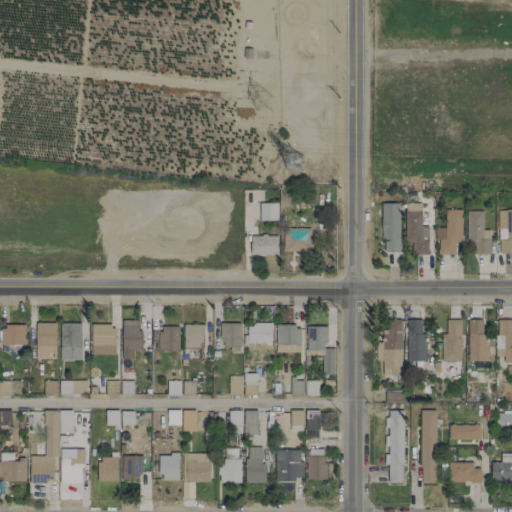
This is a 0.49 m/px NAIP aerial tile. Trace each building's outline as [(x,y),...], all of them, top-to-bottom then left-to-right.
[(259,221),(277,220),(277,203),(258,203),(259,221)] [(398,203),(381,203),(382,252),(399,252),(398,203)] [(421,226),(420,203),(403,203),(404,242),(410,241),(411,255),(428,254),(427,226),(421,226)] [(511,209),(497,210),(498,253),(511,252),(511,209)] [(460,210),(445,210),(445,228),(434,227),(434,240),(438,240),(437,254),(454,254),(454,242),(460,242),(460,210)] [(482,210),(465,210),(465,243),(471,243),(471,254),(489,254),(488,229),(482,229),(482,210)] [(309,228),(284,228),(283,252),(314,252),(314,239),(309,239),(309,228)] [(276,235),(250,236),(250,255),(277,254),(276,235)] [(400,319),(385,320),(386,333),(383,334),(383,342),(375,342),(376,360),(382,360),(382,375),(401,374),(400,319)] [(441,361),(460,361),(459,319),(445,320),(446,333),(440,333),(441,361)] [(481,319),(467,320),(468,361),(487,361),(486,333),(482,334),(481,319)] [(511,333),(511,324),(511,319),(497,320),(496,356),(503,356),(503,361),(511,361),(511,333)] [(140,320),(121,320),(121,359),(133,359),(133,350),(140,350),(140,320)] [(425,333),(421,333),(420,320),(406,320),(407,361),(425,361),(425,333)] [(55,323),(35,322),(34,358),(55,358),(55,323)] [(80,323),(60,323),(59,360),(80,360),(80,323)] [(239,323),(220,323),(220,350),(240,349),(239,323)] [(270,324),(245,323),(244,343),(270,343),(270,324)] [(114,354),(114,325),(90,324),(89,354),(114,354)] [(183,324),(182,347),(202,347),(202,324),(183,324)] [(24,325),(0,325),(0,333),(0,344),(24,345),(24,325)] [(299,325),(274,325),(274,352),(299,352),(299,325)] [(178,326),(158,326),(158,349),(178,349),(178,326)] [(325,326),(306,326),(305,350),(323,350),(323,370),(334,371),(334,349),(325,349),(325,326)] [(243,395),(256,394),(256,373),(242,373),(243,395)] [(241,376),(227,376),(228,395),(241,394),(241,376)] [(317,395),(317,379),(289,380),(289,395),(317,395)] [(0,395),(12,395),(12,394),(19,394),(18,380),(0,380),(0,395)] [(56,381),(43,380),(43,395),(56,396),(56,381)] [(58,394),(86,394),(86,381),(58,380),(58,394)] [(166,395),(179,395),(179,380),(166,380),(166,395)] [(402,402),(402,390),(384,390),(383,401),(402,402)] [(71,424),(71,410),(43,410),(43,455),(28,455),(28,482),(53,481),(52,457),(57,457),(56,424),(71,424)] [(105,427),(118,427),(117,410),(104,410),(105,427)] [(166,425),(179,425),(180,410),(166,410),(166,425)] [(195,410),(181,410),(181,431),(194,431),(195,410)] [(241,411),(227,410),(227,431),(241,431),(241,411)] [(256,433),(256,410),(242,410),(242,434),(256,433)] [(302,410),(289,410),(289,425),(303,425),(302,410)] [(317,410),(304,410),(304,430),(317,430),(317,410)] [(402,410),(387,410),(386,482),(401,483),(402,410)] [(434,410),(419,410),(420,482),(435,482),(434,410)] [(132,411),(119,411),(119,425),(133,424),(132,411)] [(511,428),(511,412),(496,413),(496,429),(511,428)] [(448,439),(479,440),(479,425),(448,424),(448,439)] [(240,458),(237,457),(237,448),(220,447),(219,482),(239,483),(240,458)] [(244,482),(264,482),(264,462),(260,462),(260,447),(244,447),(244,482)] [(82,449),(59,448),(59,483),(82,483),(82,449)] [(275,480),(299,480),(299,449),(274,450),(275,480)] [(324,479),(324,450),(306,450),(306,479),(324,479)] [(24,459),(12,460),(12,452),(0,452),(0,480),(24,481),(24,459)] [(209,481),(208,453),(183,453),(183,482),(209,481)] [(158,455),(159,480),(178,479),(177,454),(158,455)] [(141,455),(121,455),(121,479),(141,479),(141,455)] [(490,482),(511,481),(511,464),(511,465),(511,455),(499,455),(499,462),(490,461),(490,482)] [(96,481),(116,481),(117,458),(97,457),(96,481)] [(472,462),(448,462),(448,482),(480,482),(479,468),(472,468),(472,462)]
